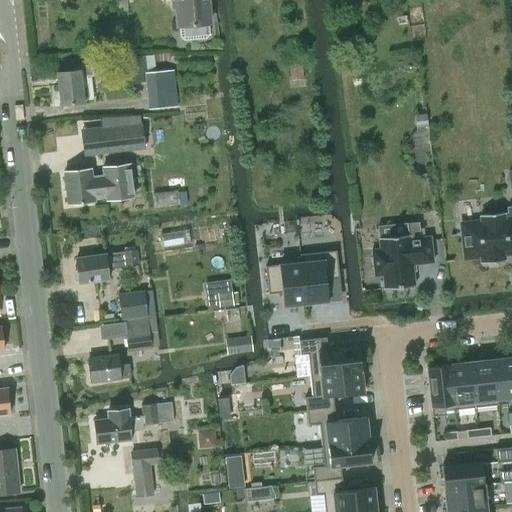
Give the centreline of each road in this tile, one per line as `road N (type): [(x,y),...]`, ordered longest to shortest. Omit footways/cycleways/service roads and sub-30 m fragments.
road 1 (residential): [(58,511),(1,0)]
road 2 (residential): [(405,511),(385,334)]
road 3 (residential): [(385,334),(511,321)]
